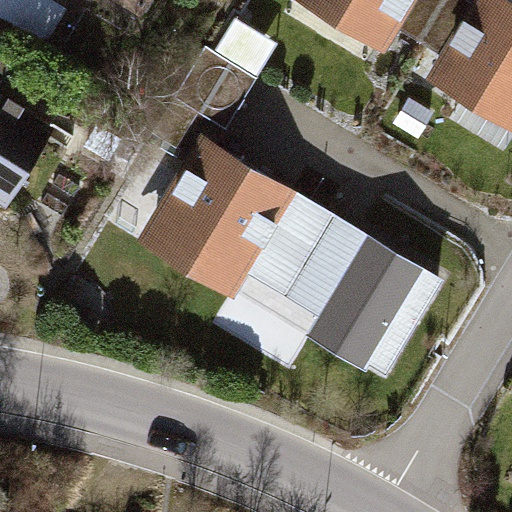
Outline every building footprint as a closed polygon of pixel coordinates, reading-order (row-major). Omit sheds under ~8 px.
[(292,0),(374,50),(385,31),(409,45),(436,0),(292,0)] [(422,78),(511,133),(511,1),(509,0),(470,0),(466,6),(456,0),(436,0),(409,45),(433,60),(422,78)] [(245,16),(204,104),(237,119),(278,32),(245,16)] [(0,80),(12,61),(0,54),(0,80)] [(0,198),(3,201),(51,123),(0,91),(0,198)] [(428,268),(193,134),(130,240),(228,298),(248,261),(333,303),(314,336),(371,366),(428,268)]
